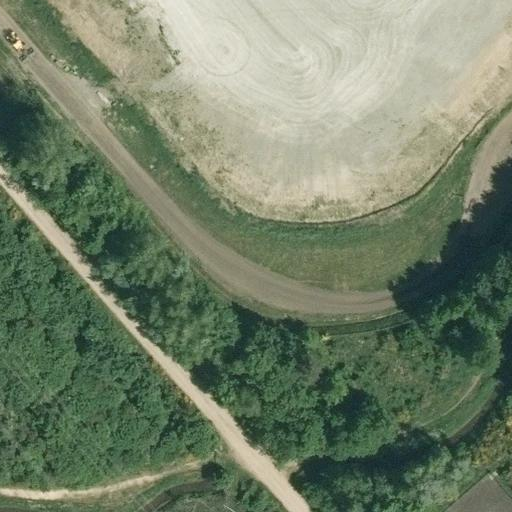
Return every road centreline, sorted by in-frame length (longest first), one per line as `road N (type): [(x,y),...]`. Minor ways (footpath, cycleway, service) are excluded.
road 1 (track): [(253,455),(0,168)]
road 2 (track): [(511,309),(481,375),(452,407),(406,431),(265,467)]
